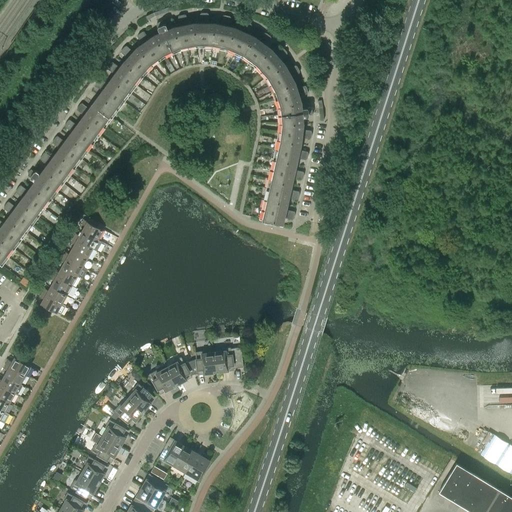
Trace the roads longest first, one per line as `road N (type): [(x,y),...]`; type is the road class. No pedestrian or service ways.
road 1 (primary): [(254,511),(418,0)]
road 2 (residential): [(0,178),(105,37),(162,0)]
road 3 (residential): [(313,217),(341,45),(335,25)]
road 4 (residential): [(104,511),(154,429),(181,412)]
